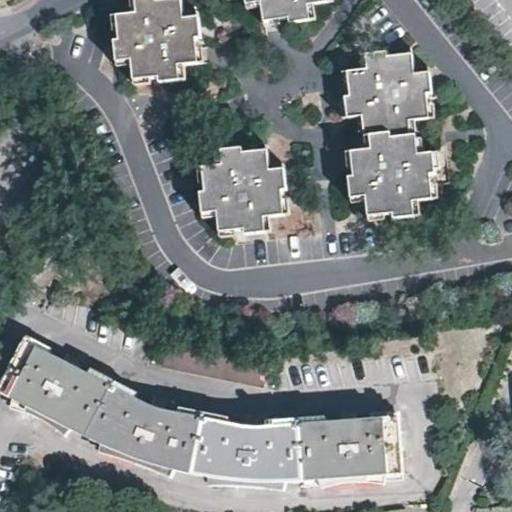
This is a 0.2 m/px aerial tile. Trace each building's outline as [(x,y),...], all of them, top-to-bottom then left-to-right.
[(154,0),(134,0),(136,14),(117,15),(120,42),(116,42),(117,63),(133,62),(135,81),(157,79),(157,83),(178,82),(178,67),(197,66),(195,41),(200,41),(198,20),(183,21),(181,0),(154,2),(154,0)] [(243,0),(244,2),(257,1),(259,19),(284,17),(285,21),(306,19),(305,4),(324,2),(323,0),(243,0)] [(386,52),(365,53),(365,69),(347,70),(348,94),(345,95),(346,117),(362,117),(362,136),(368,135),(370,151),(354,152),(355,177),(351,177),(353,198),(367,197),(369,216),(394,214),(395,219),(415,218),(414,201),(432,199),(431,176),(435,175),(434,152),(417,154),(415,135),(409,136),(409,122),(428,120),(426,93),(432,93),(430,73),(413,73),(412,56),(386,57),(386,52)] [(243,148),(222,151),(223,165),(204,167),(207,193),(201,193),(204,214),(219,213),(221,233),(245,230),(246,234),(267,232),(265,217),(284,215),(282,190),(288,190),(285,169),(271,170),(269,151),(243,153),(243,148)] [(268,357),(169,338),(163,366),(263,386),(268,357)] [(47,352),(25,340),(0,387),(0,393),(70,429),(88,438),(97,443),(109,449),(119,453),(129,457),(142,462),(159,467),(173,472),(182,474),(192,476),(204,479),(212,480),(221,481),(228,482),(237,482),(246,483),(256,483),(267,483),(277,483),(294,482),(318,480),(346,479),(405,475),(400,417),(275,426),(274,420),(266,421),(267,427),(264,427),(256,427),(246,426),(237,425),(227,424),(220,422),(209,420),(192,416),(179,413),(168,410),(156,406),(143,402),(120,389),(79,368),(47,352)]
